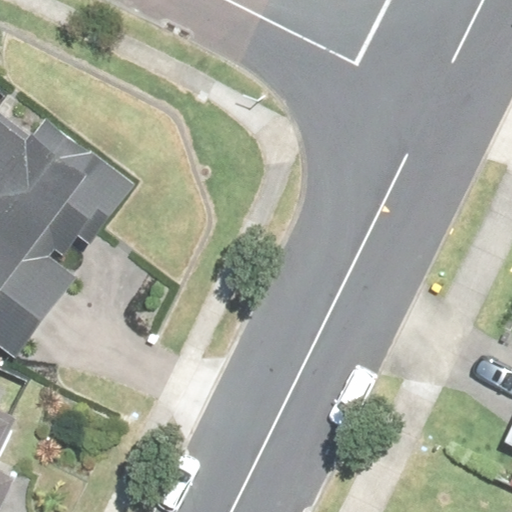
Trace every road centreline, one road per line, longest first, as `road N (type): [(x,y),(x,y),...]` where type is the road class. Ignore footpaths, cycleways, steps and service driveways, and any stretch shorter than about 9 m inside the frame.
road 1 (tertiary): [(422,105),(225,511)]
road 2 (residential): [(229,0),(422,105)]
